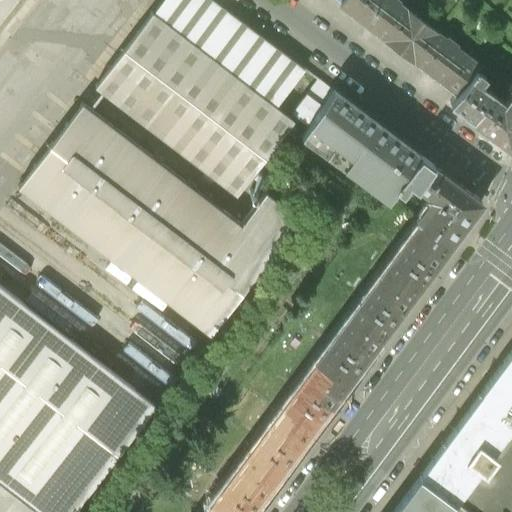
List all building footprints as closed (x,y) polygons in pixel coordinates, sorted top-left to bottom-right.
[(0,0),(0,17),(13,0),(0,0)] [(213,0),(161,0),(152,13),(275,107),(304,69),(213,0)] [(331,0),(329,3),(388,49),(411,19),(386,0),(331,0)] [(151,12),(94,86),(236,195),(293,121),(275,107),(152,13),(151,12)] [(470,66),(411,19),(388,49),(447,96),(462,76),(467,70),(470,66)] [(511,106),(511,65),(492,91),(501,98),(511,106)] [(437,108),(459,125),(479,100),(465,89),(470,83),(462,76),(447,96),(437,108)] [(342,82),(316,117),(341,135),(359,149),(361,148),(386,115),(342,82)] [(491,110),(479,100),(459,125),(493,152),(511,128),(511,106),(501,98),(491,110)] [(81,103),(16,187),(209,334),(298,218),(265,193),(241,225),(81,103)] [(361,148),(387,167),(402,179),(405,174),(427,146),(386,115),(361,148)] [(389,195),(402,179),(387,167),(380,176),(335,142),(341,135),(316,117),(305,132),(389,195)] [(491,194),(427,146),(405,174),(419,184),(423,180),(438,191),(422,213),(425,216),(456,239),(491,194)] [(425,216),(390,262),(421,285),(456,239),(425,216)] [(390,262),(355,309),(386,332),(421,285),(390,262)] [(0,286),(0,511),(71,511),(154,405),(0,286)] [(355,309),(319,356),(350,379),(386,332),(355,309)] [(511,346),(480,389),(511,412),(511,346)] [(319,356),(284,402),(315,426),(350,379),(319,356)] [(485,459),(511,419),(511,412),(480,389),(415,475),(451,502),(473,473),(486,484),(497,469),(485,459)] [(284,402),(249,449),(279,472),(315,426),(284,402)] [(234,511),(249,511),(279,472),(249,449),(213,496),(217,499),(234,511)] [(450,511),(456,505),(451,502),(415,475),(388,511),(450,511)] [(234,511),(217,499),(207,511),(234,511)]
